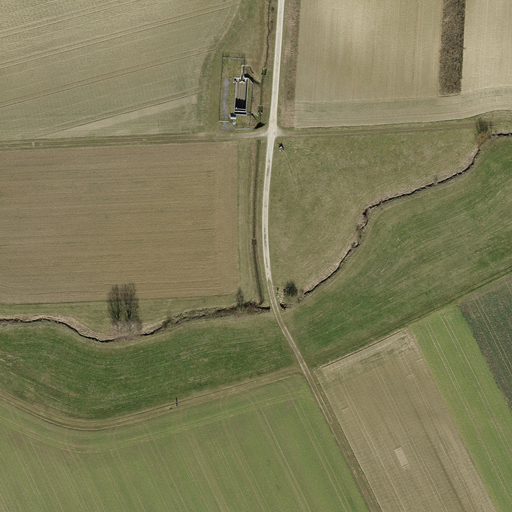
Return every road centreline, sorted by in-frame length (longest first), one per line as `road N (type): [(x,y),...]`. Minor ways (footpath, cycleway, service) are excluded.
road 1 (track): [(511,124),(0,146)]
road 2 (track): [(304,367),(277,315),(265,242),(281,0)]
road 3 (track): [(304,367),(95,424),(49,416),(0,391)]
road 4 (track): [(304,367),(375,511)]
